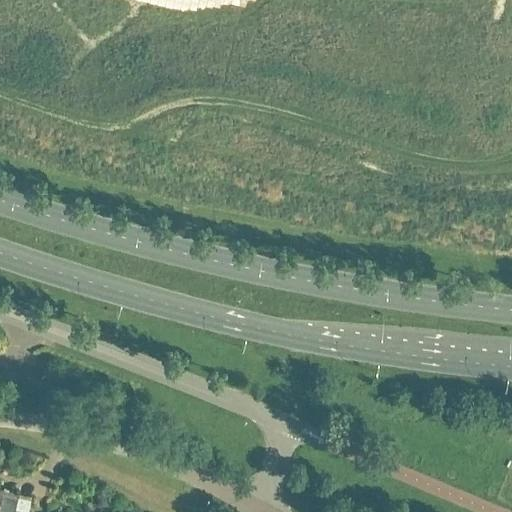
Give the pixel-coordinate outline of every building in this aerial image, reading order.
[(398,0),(398,9),(407,10),(407,0),(398,0)] [(416,0),(407,0),(407,10),(416,11),(416,0)] [(477,17),(480,17),(484,0),(447,0),(445,9),(451,11),(452,9),(478,16),(477,17)] [(449,21),(447,37),(455,38),(453,64),(466,65),(477,17),(478,16),(452,9),(451,11),(449,21)] [(295,11),(291,54),(321,56),(323,33),(325,33),(325,26),(303,24),(304,12),(295,11)] [(386,62),(386,68),(408,70),(411,34),(389,32),(388,39),(389,39),(387,62),(386,62)] [(323,33),(321,56),(343,58),(345,35),(323,33)] [(455,38),(447,37),(411,34),(408,70),(452,74),(453,64),(455,38)] [(365,60),(367,37),(345,35),(343,58),(365,60)] [(388,39),(367,37),(365,60),(387,62),(389,39),(388,39)] [(0,511),(27,511),(30,497),(9,492),(0,489),(0,511)]
